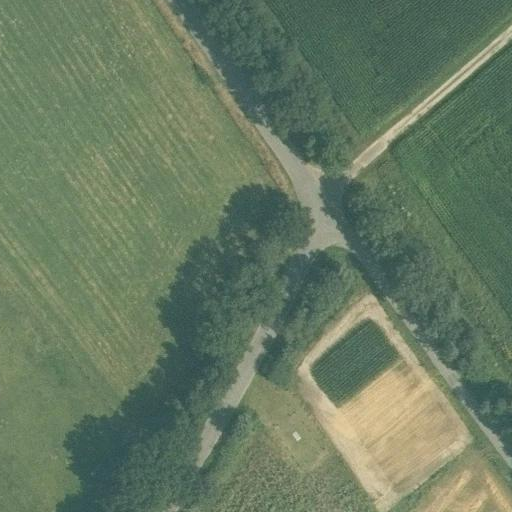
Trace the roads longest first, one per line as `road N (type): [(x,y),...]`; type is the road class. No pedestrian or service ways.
road 1 (unclassified): [(330,216),(170,511)]
road 2 (unclassified): [(511,461),(330,216)]
road 3 (unclassified): [(330,216),(179,0)]
road 4 (track): [(330,216),(380,151),(511,37)]
